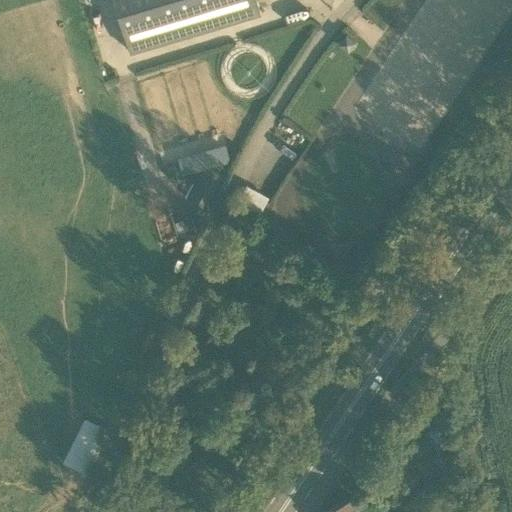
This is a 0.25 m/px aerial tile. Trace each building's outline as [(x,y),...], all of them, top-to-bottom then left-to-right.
[(115,0),(131,52),(138,49),(261,13),(257,0),(115,0)] [(179,155),(184,172),(233,159),(228,141),(179,155)] [(198,164),(188,199),(211,206),(222,171),(198,164)] [(87,415),(65,460),(91,472),(112,427),(87,415)] [(360,511),(354,497),(321,511),(360,511)]
